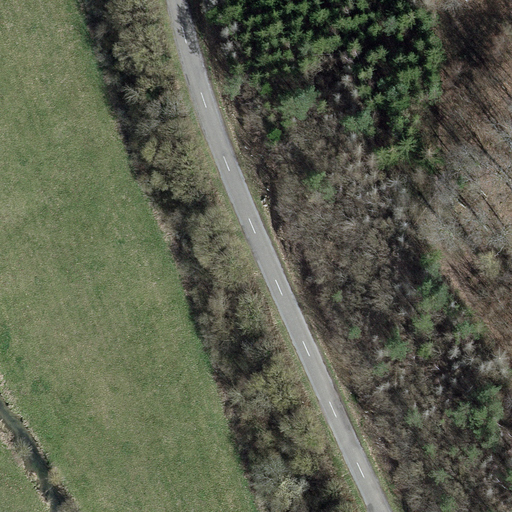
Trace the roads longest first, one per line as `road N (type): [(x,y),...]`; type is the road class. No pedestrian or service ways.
road 1 (tertiary): [(179,0),(230,171),(380,511)]
road 2 (track): [(511,372),(448,257),(438,221),(445,43),(438,0)]
